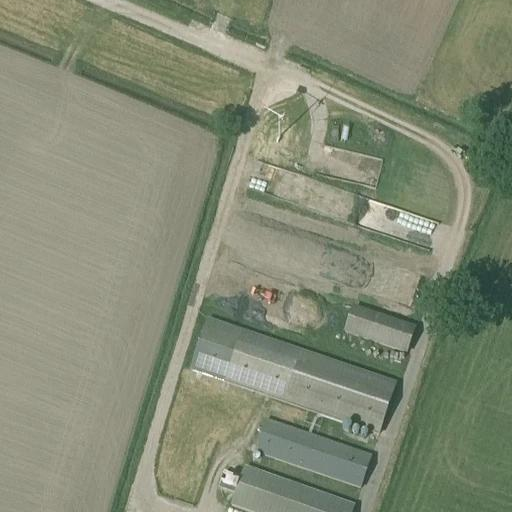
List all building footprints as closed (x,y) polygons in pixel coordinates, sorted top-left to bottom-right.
[(224,241),(276,252),(281,228),(229,217),(224,241)] [(405,356),(414,332),(352,311),(344,335),(405,356)] [(189,373),(378,437),(395,387),(207,323),(189,373)] [(359,491),(370,460),(264,424),(253,455),(359,491)] [(254,511),(352,511),(246,476),(245,481),(223,474),(218,491),(239,498),(236,506),(254,511)]
